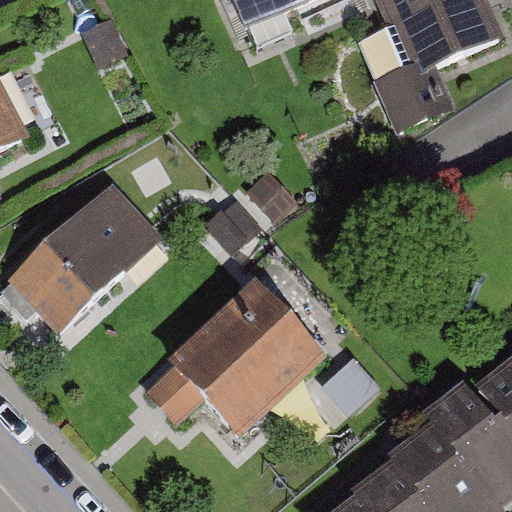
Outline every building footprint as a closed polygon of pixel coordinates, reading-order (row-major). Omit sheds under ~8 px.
[(231,0),(243,29),(313,0),(231,0)] [(479,0),(390,0),(418,64),(424,76),(501,46),(479,0)] [(111,20),(82,33),(99,71),(128,58),(111,20)] [(424,76),(418,64),(373,84),(398,138),(443,117),(424,76)] [(5,80),(0,82),(0,166),(38,150),(5,80)] [(267,174),(246,194),(277,226),(298,206),(267,174)] [(162,237),(111,185),(10,286),(61,337),(162,237)] [(237,202),(207,227),(232,258),(263,232),(237,202)] [(328,357),(257,279),(168,358),(178,368),(149,395),(162,410),(176,425),(208,396),(242,433),(328,357)] [(355,359),(321,391),(349,421),(383,389),(355,359)] [(511,511),(511,374),(486,394),(478,384),(429,421),(436,431),(399,458),(408,470),(371,498),(376,505),(366,511),(511,511)]
